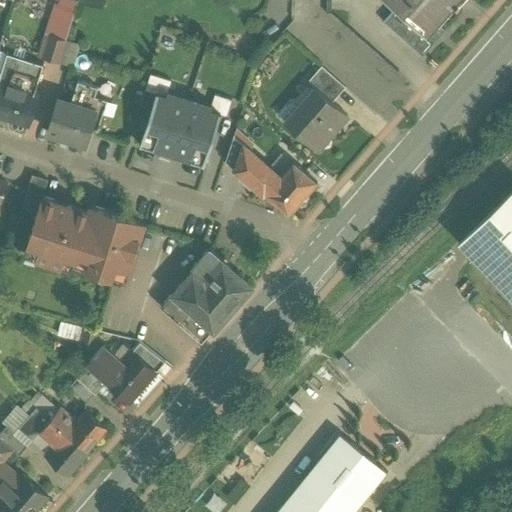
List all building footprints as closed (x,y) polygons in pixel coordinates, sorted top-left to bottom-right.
[(460,0),(383,0),(394,9),(384,22),(422,56),(445,30),(439,25),(460,0)] [(59,4),(42,58),(59,63),(66,40),(76,10),(59,4)] [(274,24),(256,9),(241,26),(259,42),(274,24)] [(59,63),(73,68),(80,45),(66,40),(59,63)] [(25,60),(16,87),(0,82),(0,117),(29,126),(39,95),(33,93),(42,65),(25,60)] [(346,87),(322,66),(312,77),(336,98),(346,87)] [(78,81),(71,103),(57,99),(47,132),(60,136),(59,140),(71,144),(72,140),(85,144),(96,111),(90,109),(97,87),(78,81)] [(348,115),(316,88),(286,122),(317,150),(348,115)] [(156,91),(139,144),(156,149),(156,150),(158,151),(160,145),(186,153),(184,159),(186,159),(203,164),(220,112),(210,108),(211,104),(167,90),(166,94),(156,91)] [(246,146),(234,136),(226,161),(238,171),(246,146)] [(318,183),(290,159),(278,174),(246,146),(238,171),(262,192),(263,191),(290,214),(318,183)] [(511,187),(457,242),(511,298),(511,187)] [(144,223),(90,206),(88,212),(43,197),(24,254),(72,269),(73,264),(125,280),(144,223)] [(227,262),(210,247),(190,269),(192,271),(161,307),(201,342),(242,296),(251,286),(235,272),(225,264),(227,262)] [(98,331),(85,328),(81,343),(94,346),(98,331)] [(165,362),(140,342),(132,351),(155,373),(165,362)] [(131,351),(120,364),(102,349),(90,363),(107,378),(106,379),(131,401),(155,373),(132,351),(131,351)] [(103,384),(86,370),(78,380),(94,394),(103,384)] [(78,380),(77,379),(69,388),(86,403),(94,394),(78,380)] [(107,428),(86,410),(77,421),(61,407),(55,413),(49,408),(53,404),(39,393),(31,402),(37,407),(87,451),(107,428)] [(31,402),(22,411),(28,417),(37,407),(31,402)] [(87,451),(37,407),(28,417),(18,429),(32,441),(40,431),(56,445),(47,455),(68,473),(87,451)] [(30,444),(7,426),(0,433),(0,437),(14,450),(20,455),(30,444)] [(340,433),(274,511),(351,511),(385,470),(340,433)] [(0,437),(0,464),(4,461),(14,450),(0,437)] [(33,511),(48,496),(22,473),(20,475),(4,461),(0,464),(0,507),(5,511),(33,511)]
